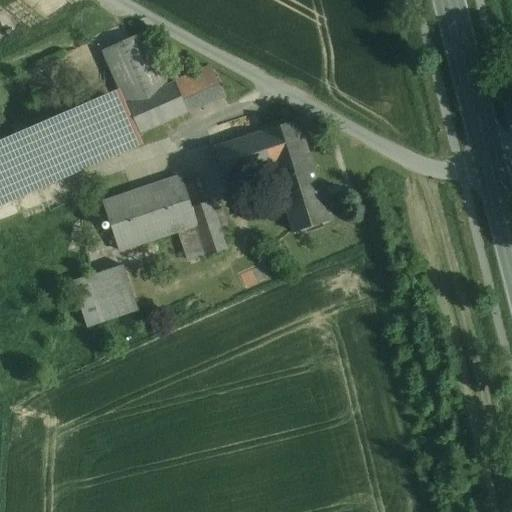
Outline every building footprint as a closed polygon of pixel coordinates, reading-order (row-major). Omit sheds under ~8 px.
[(168,86),(144,33),(103,51),(127,104),(168,86)] [(209,67),(175,82),(175,83),(188,112),(188,113),(225,97),(212,68),(209,67)] [(168,86),(127,104),(140,133),(188,112),(175,83),(168,86)] [(13,150),(0,155),(0,198),(87,161),(138,139),(122,103),(13,150)] [(298,121),(263,132),(263,133),(274,166),(308,155),(298,121)] [(263,133),(216,148),(227,182),(274,166),(263,133)] [(320,181),(317,183),(308,155),(274,166),(294,232),(333,220),(320,181)] [(182,177),(103,203),(119,251),(179,231),(197,225),(191,208),(192,208),(182,177)] [(226,250),(210,202),(192,208),(191,208),(197,225),(206,253),(207,256),(226,250)] [(197,225),(179,231),(188,260),(206,253),(197,225)] [(264,264),(243,272),(250,289),(271,280),(264,264)] [(124,266),(91,276),(106,322),(139,311),(124,266)] [(91,276),(73,282),(88,328),(106,322),(91,276)]
